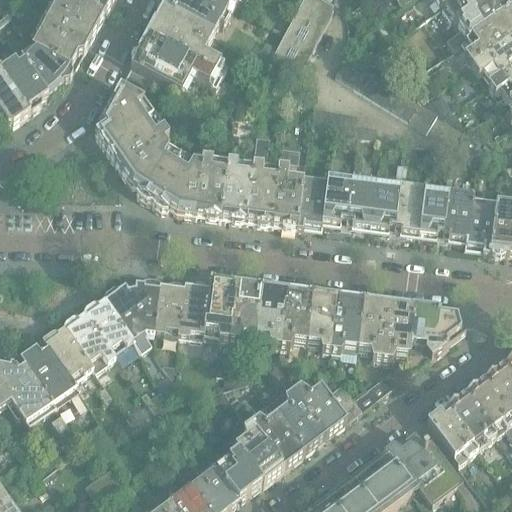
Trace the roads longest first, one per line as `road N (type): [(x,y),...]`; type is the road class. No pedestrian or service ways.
road 1 (residential): [(506,296),(162,249),(0,246)]
road 2 (residential): [(283,511),(492,357),(506,296)]
road 3 (residential): [(145,0),(73,122),(0,169)]
